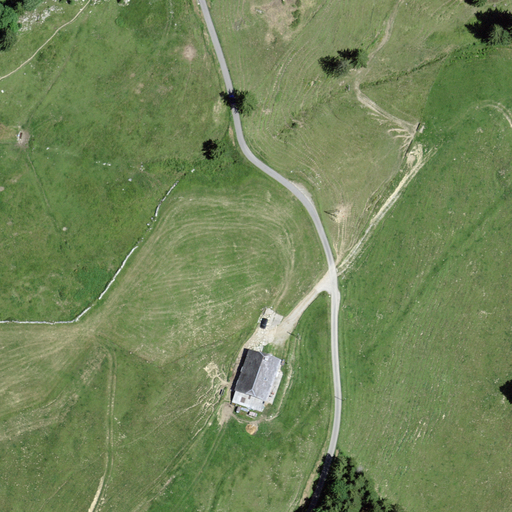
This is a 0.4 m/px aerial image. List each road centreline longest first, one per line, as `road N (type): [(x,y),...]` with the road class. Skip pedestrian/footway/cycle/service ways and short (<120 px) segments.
road 1 (unclassified): [(333,278),(310,209),(240,139),(202,0)]
road 2 (unclassified): [(309,511),(336,425),(333,278)]
